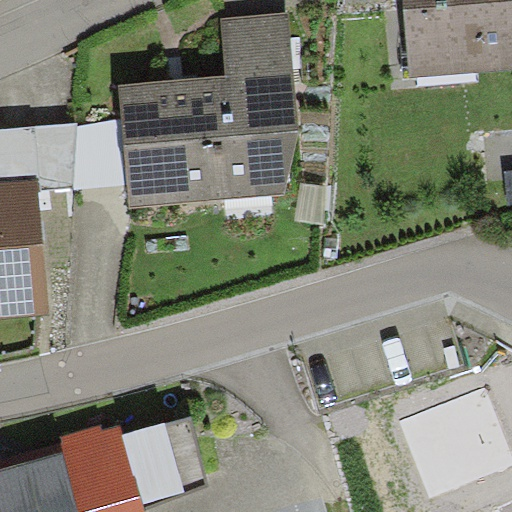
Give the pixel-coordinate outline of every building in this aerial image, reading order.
[(222,68),(276,64),(291,63),(286,0),(223,0),(218,0),(222,68)] [(511,0),(401,0),(404,50),(511,44),(511,0)] [(276,64),(222,68),(128,74),(134,175),(282,165),(276,64)] [(0,174),(29,173),(75,169),(71,110),(0,115),(0,174)] [(29,173),(0,174),(0,274),(36,272),(29,173)] [(83,494),(202,460),(185,400),(66,434),(83,494)] [(0,511),(71,511),(64,459),(0,478),(0,511)]
